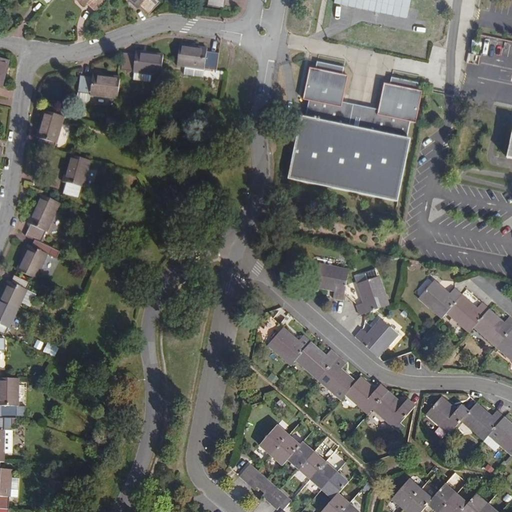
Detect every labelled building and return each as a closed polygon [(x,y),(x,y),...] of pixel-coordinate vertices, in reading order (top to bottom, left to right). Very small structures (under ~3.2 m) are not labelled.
[(26,0),(30,3),(33,1),(42,9),(50,0),(26,0)] [(102,3),(97,0),(68,0),(80,10),(81,8),(91,15),(102,3)] [(148,0),(121,0),(134,10),(135,8),(144,16),(154,5),(148,0)] [(411,9),(412,0),(336,0),(336,4),(378,12),(409,18),(411,9)] [(211,71),(213,56),(201,54),(202,51),(175,47),(172,67),(180,68),(198,71),(198,69),(211,71)] [(156,80),(158,58),(132,54),(131,57),(119,56),(117,72),(129,73),(129,76),(147,78),(156,80)] [(197,79),(198,71),(180,68),(178,76),(197,79)] [(113,101),(116,81),(89,76),(88,80),(76,79),(73,93),(72,101),(74,103),(82,104),(85,102),(86,98),(113,101)] [(146,85),(147,78),(129,76),(128,82),(146,85)] [(53,145),(60,119),(39,112),(32,138),(35,139),(33,148),(49,153),(51,144),(53,145)] [(109,119),(103,118),(101,128),(108,129),(109,119)] [(80,190),(87,164),(67,158),(60,184),(62,184),(59,196),(75,201),(78,189),(80,190)] [(44,235),(58,206),(38,196),(24,224),(27,226),(22,236),(32,241),(37,244),(42,234),(44,235)] [(33,280),(44,256),(53,261),(56,254),(37,244),(32,241),(29,248),(24,247),(13,270),(33,280)] [(344,293),(349,270),(319,265),(314,289),(334,293),(332,300),(342,301),(344,293)] [(358,285),(379,278),(377,271),(356,277),(358,285)] [(12,274),(11,277),(24,283),(25,280),(12,274)] [(5,282),(0,292),(0,334),(2,336),(5,329),(7,330),(25,292),(23,290),(26,284),(24,283),(11,277),(7,283),(5,282)] [(389,307),(380,278),(379,278),(358,285),(357,285),(363,304),(356,306),(359,316),(367,314),(389,307)] [(468,335),(473,329),(511,363),(511,320),(508,317),(504,323),(489,310),(481,303),(476,309),(454,290),(453,290),(449,295),(434,282),(417,301),(441,321),(446,315),(468,335)] [(398,336),(380,321),(367,336),(362,331),(355,339),(379,359),(398,336)] [(276,337),(269,345),(292,367),(300,357),(312,343),(305,337),(300,342),(285,328),(276,337)] [(9,340),(1,339),(0,352),(9,352),(9,340)] [(340,400),(344,396),(366,416),(372,410),(394,430),(414,408),(415,406),(407,400),(402,405),(388,392),(379,385),(374,390),(360,377),(356,382),(342,369),(346,364),(330,351),(326,355),(312,343),(300,357),(296,362),(340,400)] [(17,408),(18,380),(0,378),(0,463),(2,463),(2,455),(4,433),(11,433),(11,429),(12,420),(15,420),(17,420),(24,422),(24,408),(17,408)] [(484,441),(488,436),(511,456),(511,455),(511,422),(497,410),(493,415),(479,402),(470,412),(462,404),(457,410),(443,398),(428,415),(450,435),(462,421),(484,441)] [(348,423),(342,429),(346,433),(352,427),(348,423)] [(282,467),(287,461),(298,470),(294,475),(301,482),(306,477),(332,500),(321,511),(359,511),(338,494),(347,483),(302,443),(299,446),(277,427),(259,447),(282,467)] [(10,455),(11,433),(4,433),(2,455),(10,455)] [(93,445),(91,451),(98,454),(100,448),(93,445)] [(387,453),(388,457),(405,452),(406,446),(387,453)] [(489,464),(485,468),(491,474),(495,470),(489,464)] [(254,491),(264,479),(249,465),(241,475),(243,477),(241,479),(254,491)] [(0,511),(6,511),(7,499),(9,499),(10,480),(11,470),(0,469),(0,511)] [(16,499),(17,481),(10,480),(9,499),(16,499)] [(433,499),(410,480),(392,500),(406,511),(422,511),(429,505),(437,511),(496,511),(477,495),(469,505),(446,485),(433,499)] [(368,483),(361,490),(365,494),(367,491),(368,491),(369,489),(368,488),(371,485),(368,483)] [(261,497),(277,511),(282,505),(287,499),(271,485),(261,497)]
